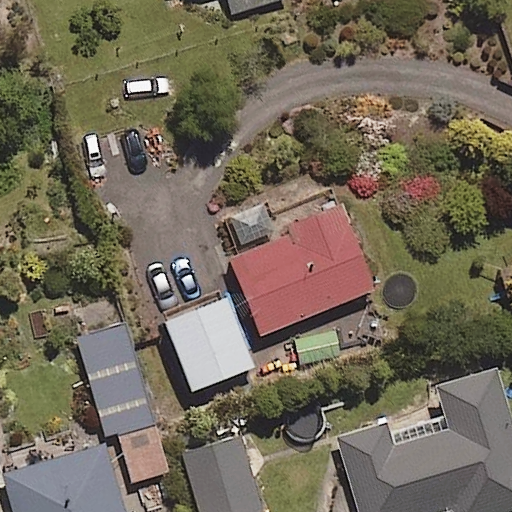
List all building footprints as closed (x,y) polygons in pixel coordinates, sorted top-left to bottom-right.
[(225,0),(230,13),(273,0),(225,0)] [(370,295),(323,179),(211,225),(259,341),(370,295)] [(187,392),(245,368),(218,300),(159,324),(187,392)] [(128,483),(164,472),(118,324),(72,338),(103,438),(113,435),(128,483)] [(447,511),(511,511),(511,444),(490,370),(432,388),(446,433),(387,450),(380,426),(335,440),(357,511),(441,511),(447,510),(447,511)] [(195,511),(258,511),(236,437),(178,454),(195,511)] [(118,511),(98,447),(0,476),(0,481),(9,511),(118,511)]
